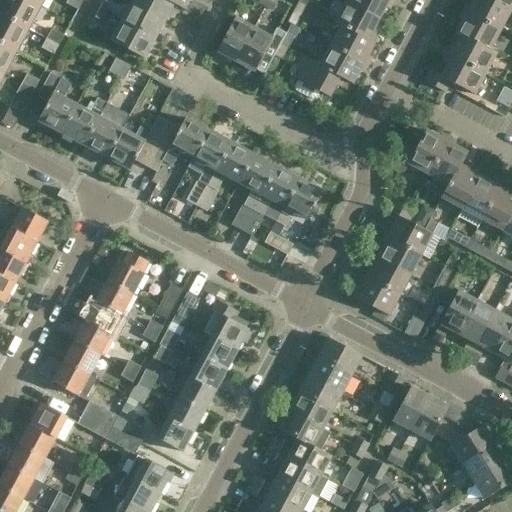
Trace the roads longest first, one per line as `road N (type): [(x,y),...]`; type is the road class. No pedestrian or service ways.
road 1 (residential): [(369,175),(184,78),(226,0)]
road 2 (residential): [(308,306),(95,205)]
road 3 (residential): [(308,306),(511,423)]
road 4 (residential): [(308,306),(199,511)]
road 5 (residential): [(0,394),(95,205)]
road 6 (residential): [(369,175),(308,306)]
road 7 (residential): [(511,156),(387,89)]
